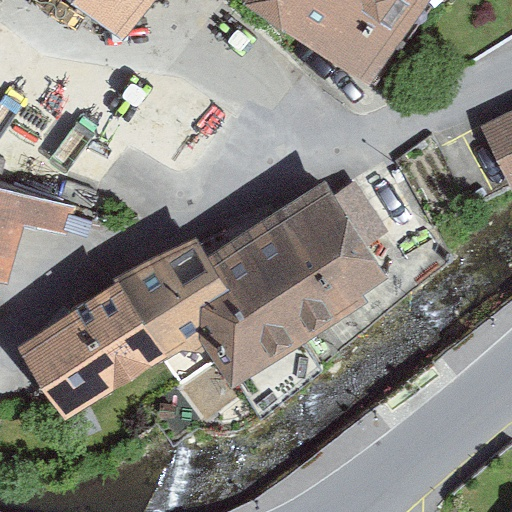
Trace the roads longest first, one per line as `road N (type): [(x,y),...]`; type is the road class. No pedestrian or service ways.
road 1 (residential): [(511,71),(398,136),(310,152),(15,319)]
road 2 (secondary): [(350,511),(511,379)]
road 3 (unknown): [(310,152),(162,19)]
